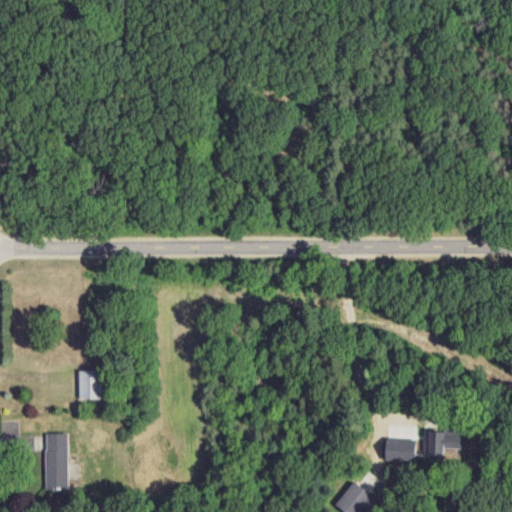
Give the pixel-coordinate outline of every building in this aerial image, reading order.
[(107,398),(106,371),(82,371),(83,399),(107,398)] [(461,449),(462,432),(428,431),(427,456),(445,457),(445,448),(461,449)] [(49,490),(72,489),(71,434),(48,434),(49,490)] [(419,439),(388,438),(388,461),(418,462),(419,439)] [(337,505),(346,511),(361,511),(374,496),(355,482),(337,505)]
